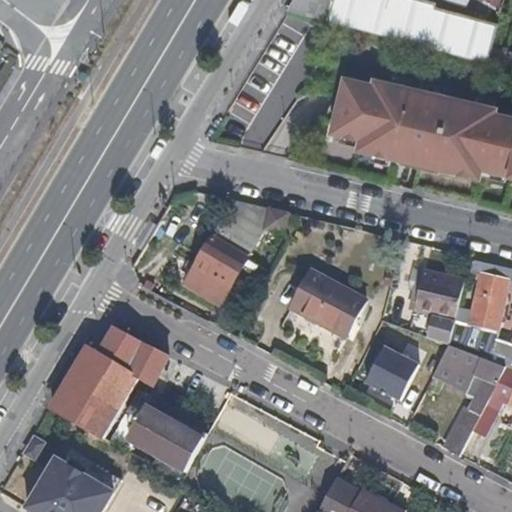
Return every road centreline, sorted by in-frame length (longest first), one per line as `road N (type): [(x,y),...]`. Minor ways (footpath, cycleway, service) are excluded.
road 1 (residential): [(92,293),(505,511)]
road 2 (residential): [(511,241),(171,161)]
road 3 (primary): [(195,0),(22,289)]
road 4 (residential): [(171,161),(269,0)]
road 5 (residential): [(0,444),(92,293)]
road 6 (residential): [(92,293),(171,161)]
road 7 (unclassified): [(18,116),(72,53),(98,0)]
road 8 (unclassified): [(18,116),(34,42),(0,1)]
